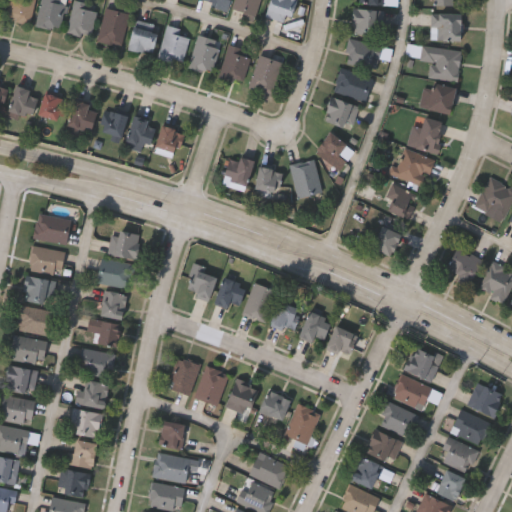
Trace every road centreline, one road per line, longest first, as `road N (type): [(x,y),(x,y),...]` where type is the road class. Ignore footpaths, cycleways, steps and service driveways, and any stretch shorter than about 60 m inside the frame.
road 1 (residential): [(303,511),(487,144),(505,0)]
road 2 (tertiary): [(511,347),(327,252),(112,175),(0,147)]
road 3 (tertiary): [(0,172),(149,210),(269,253),(511,369)]
road 4 (residential): [(117,511),(156,310),(217,109)]
road 5 (residential): [(0,48),(258,124),(286,120)]
road 6 (residential): [(156,310),(355,396)]
road 7 (residential): [(323,0),(286,120)]
